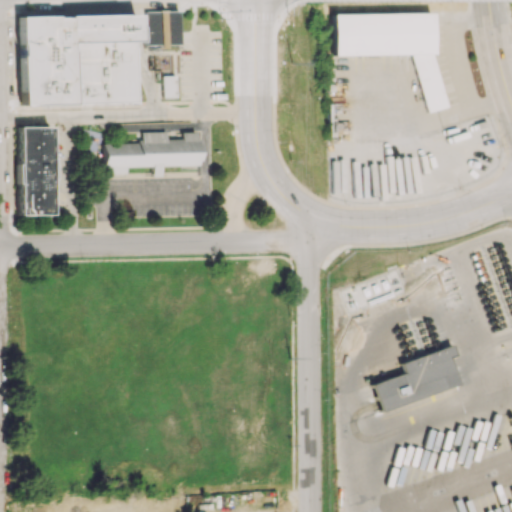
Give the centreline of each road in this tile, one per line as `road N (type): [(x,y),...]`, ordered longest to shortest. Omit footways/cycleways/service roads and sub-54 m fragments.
road 1 (residential): [(307,235),(0,246)]
road 2 (tertiary): [(307,235),(309,511)]
road 3 (tertiary): [(255,0),(262,163),(305,212),(307,235)]
road 4 (tertiary): [(511,192),(421,224),(307,235)]
